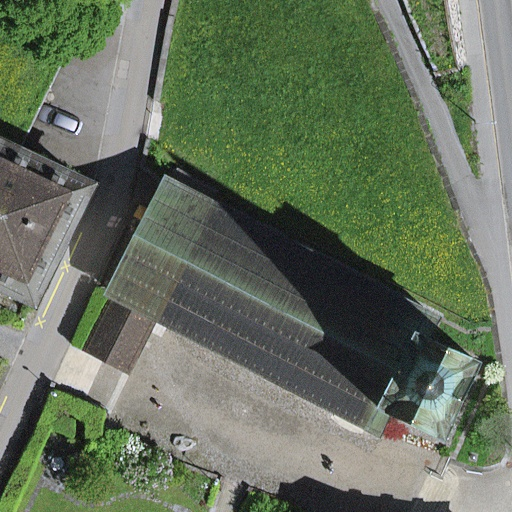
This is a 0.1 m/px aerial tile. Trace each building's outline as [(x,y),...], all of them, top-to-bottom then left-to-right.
[(64,38),(6,10),(0,22),(0,146),(10,151),(64,38)] [(0,180),(13,153),(10,151),(0,146),(0,180)] [(13,153),(0,180),(0,283),(34,300),(88,189),(13,153)] [(479,364),(426,340),(437,319),(167,181),(164,186),(109,293),(127,302),(158,319),(378,434),(388,416),(446,443),(479,364)] [(127,302),(99,357),(131,372),(158,319),(127,302)]
